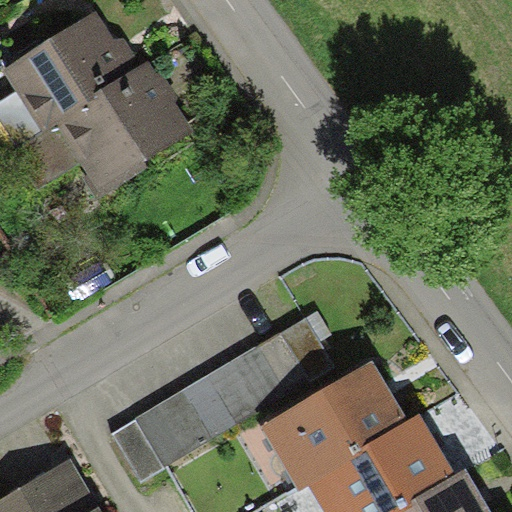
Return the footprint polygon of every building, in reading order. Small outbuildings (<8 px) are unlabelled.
[(59,104),(125,64),(89,5),(9,53),(26,80),(46,112),(59,104)] [(125,64),(59,104),(82,142),(96,165),(176,116),(139,56),(125,64)] [(46,112),(26,80),(0,95),(0,111),(36,170),(82,142),(59,104),(46,112)] [(333,353),(302,301),(106,417),(137,470),(333,353)] [(312,468),(317,465),(396,414),(357,354),(274,407),(312,468)] [(403,410),(396,414),(317,465),(347,511),(374,511),(441,469),(403,410)] [(0,511),(97,511),(59,451),(0,487),(0,511)] [(484,511),(453,462),(441,469),(374,511),(484,511)]
